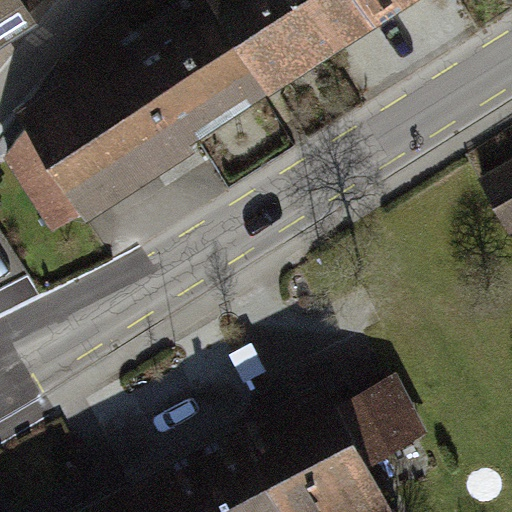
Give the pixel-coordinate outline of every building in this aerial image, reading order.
[(0,0),(0,25),(28,7),(23,0),(0,0)] [(267,86),(211,0),(193,0),(20,111),(85,213),(272,94),(267,86)] [(211,0),(267,86),(371,19),(370,13),(361,0),(211,0)] [(361,0),(370,13),(376,23),(412,0),(361,0)] [(511,168),(489,181),(511,223),(511,222),(511,168)] [(329,392),(247,435),(288,511),(394,511),(366,460),(420,431),(393,381),(338,410),(329,392)] [(288,511),(247,435),(135,494),(144,511),(288,511)] [(144,511),(135,494),(101,511),(144,511)]
